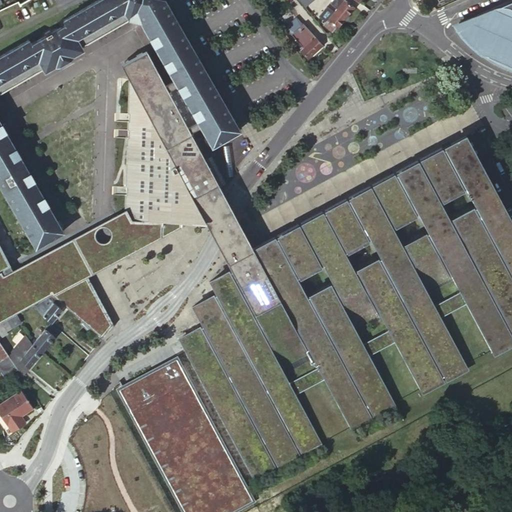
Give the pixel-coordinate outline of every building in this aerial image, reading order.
[(96,0),(63,19),(66,24),(51,32),(49,30),(44,33),(45,35),(30,44),(28,40),(0,55),(0,185),(36,248),(66,231),(63,226),(27,166),(13,141),(0,118),(0,93),(41,68),(43,71),(65,59),(81,50),(79,46),(127,18),(134,20),(140,22),(147,32),(161,58),(177,86),(197,119),(196,119),(200,127),(208,140),(211,145),(239,129),(236,125),(224,103),(223,104),(215,90),(166,5),(162,0),(96,0)] [(335,11),(326,21),(324,24),(333,31),(354,6),(346,0),(333,0),(331,3),(337,8),(335,11)] [(484,57),(503,67),(510,70),(511,70),(511,0),(508,0),(458,22),(460,27),(458,29),(455,31),(458,34),(462,39),(466,43),(474,49),(484,57)] [(320,15),(326,21),(335,11),(328,6),(320,15)] [(301,50),(308,58),(323,44),(303,23),(292,34),(304,47),(301,50)] [(215,184),(186,135),(196,129),(200,127),(196,119),(197,119),(177,86),(168,91),(144,51),(120,64),(125,73),(130,81),(129,81),(129,82),(128,114),(128,117),(128,121),(127,130),(127,133),(127,137),(125,186),(125,190),(124,195),(123,220),(121,222),(117,214),(108,219),(120,241),(128,255),(159,238),(159,225),(161,225),(161,224),(161,221),(161,218),(169,218),(179,218),(178,221),(178,226),(179,226),(179,225),(180,225),(181,226),(203,214),(223,190),(219,182),(215,184)] [(465,136),(443,148),(251,250),(250,247),(250,246),(248,248),(250,251),(239,256),(226,262),(229,268),(210,279),(213,286),(216,292),(192,305),(195,310),(199,318),(202,325),(179,337),(245,465),(257,489),(258,488),(253,479),(319,443),(324,452),(325,452),(297,394),(325,379),(356,442),(357,441),(353,433),(398,409),(402,417),(403,417),(371,354),(394,342),(419,389),(467,364),(442,317),(465,304),(490,351),(511,339),(511,224),(471,147),(465,136)] [(443,148),(441,145),(250,247),(251,250),(443,148)] [(213,232),(216,238),(222,251),(224,256),(226,262),(239,256),(250,251),(248,248),(250,246),(246,238),(243,232),(235,215),(231,208),(231,207),(226,197),(224,193),(223,190),(203,214),(207,220),(213,232)] [(159,225),(159,238),(169,232),(181,226),(180,225),(179,225),(179,226),(178,226),(178,221),(179,218),(169,218),(161,218),(161,221),(161,224),(161,225),(159,225)] [(120,241),(108,219),(92,228),(67,241),(71,247),(84,272),(87,277),(112,263),(128,255),(120,241)] [(71,247),(67,241),(45,253),(15,268),(12,270),(0,246),(0,323),(8,319),(15,315),(32,306),(39,301),(51,295),(102,338),(113,325),(87,277),(84,272),(71,247)] [(47,307),(39,301),(32,306),(51,322),(62,308),(52,301),(47,307)] [(19,323),(15,315),(8,319),(12,327),(19,323)] [(45,327),(54,335),(59,330),(50,322),(45,327)] [(32,343),(41,351),(54,335),(45,327),(32,343)] [(18,369),(22,375),(41,351),(32,343),(26,334),(9,355),(18,369)] [(511,339),(490,351),(493,356),(511,346),(511,339)] [(0,358),(1,359),(9,354),(0,340),(0,358)] [(1,359),(0,359),(0,370),(4,377),(18,369),(9,354),(1,359)] [(120,387),(187,511),(234,511),(253,502),(175,357),(162,365),(164,369),(123,391),(118,381),(117,381),(120,387)] [(467,364),(419,389),(421,395),(469,369),(467,364)] [(187,511),(120,387),(115,390),(180,511),(187,511)] [(21,389),(0,402),(0,411),(13,431),(26,422),(22,415),(34,407),(21,389)]
